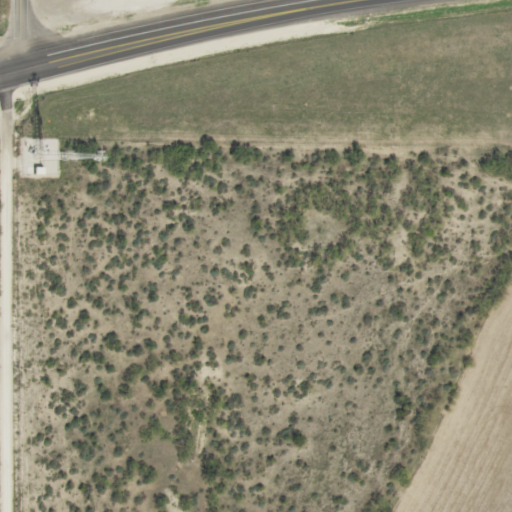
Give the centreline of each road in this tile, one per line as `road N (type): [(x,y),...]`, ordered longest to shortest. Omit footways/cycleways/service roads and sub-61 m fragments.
road 1 (residential): [(19,511),(22,68)]
road 2 (trunk): [(0,75),(232,20),(360,0)]
